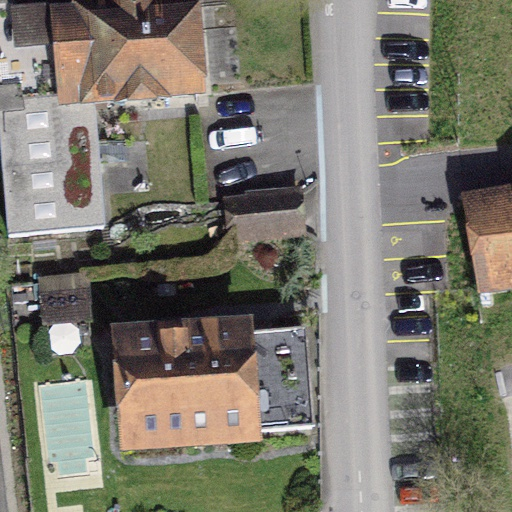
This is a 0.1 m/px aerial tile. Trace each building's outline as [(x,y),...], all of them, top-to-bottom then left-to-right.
[(190,80),(180,0),(116,0),(0,13),(0,20),(22,211),(106,201),(93,91),(190,80)] [(302,180),(229,189),(234,226),(307,217),(302,180)] [(511,186),(458,196),(474,286),(511,279),(511,186)] [(85,276),(38,279),(41,327),(88,324),(85,276)] [(303,334),(127,351),(136,446),(312,430),(303,334)]
